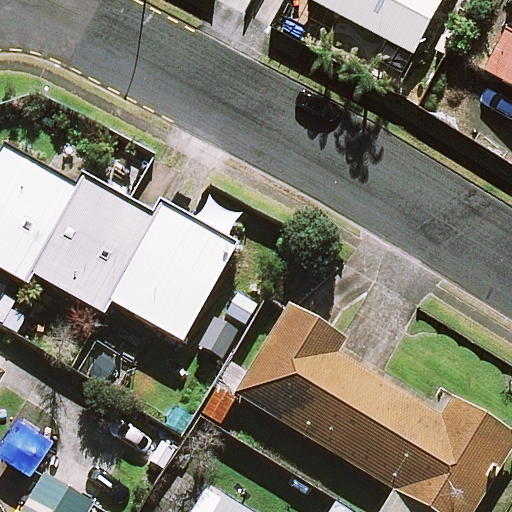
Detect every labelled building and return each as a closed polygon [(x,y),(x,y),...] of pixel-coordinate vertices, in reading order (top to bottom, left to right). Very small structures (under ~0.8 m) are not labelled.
[(442,0),(319,0),(417,50),(442,0)] [(511,22),(486,67),(511,82),(511,22)] [(73,191),(1,152),(0,154),(0,270),(26,284),(30,275),(103,314),(109,303),(182,342),(233,249),(157,208),(151,220),(78,181),(73,191)] [(344,345),(287,310),(235,396),(393,492),(380,511),(471,511),(511,445),(511,437),(452,401),(441,418),(338,355),(344,345)] [(136,357),(95,333),(73,372),(114,396),(136,357)] [(55,448),(19,424),(0,451),(0,460),(31,482),(55,448)] [(86,511),(110,474),(62,445),(21,511),(86,511)] [(242,511),(211,492),(197,511),(242,511)]
